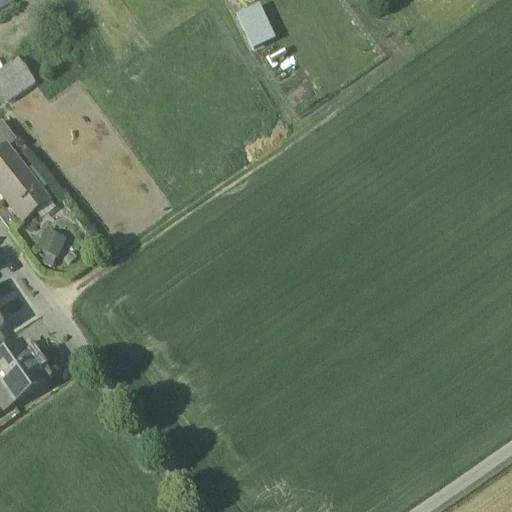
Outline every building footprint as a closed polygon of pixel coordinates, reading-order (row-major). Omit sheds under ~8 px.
[(0,0),(0,11),(17,0),(0,0)] [(18,62),(0,74),(0,103),(31,82),(18,62)] [(1,126),(0,126),(0,153),(6,149),(7,151),(15,144),(1,126)] [(7,151),(6,149),(0,153),(0,190),(7,199),(4,201),(22,224),(48,204),(7,151)] [(61,261),(68,241),(46,234),(39,253),(61,261)] [(20,354),(15,353),(0,363),(0,393),(10,408),(44,385),(27,360),(23,359),(20,354)]
